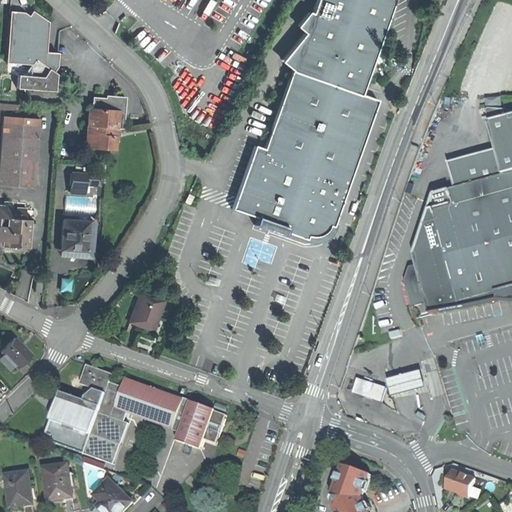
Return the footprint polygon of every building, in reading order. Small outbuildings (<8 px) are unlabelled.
[(240,191),(233,209),(258,218),(256,225),(261,227),(262,223),(273,227),(283,230),(282,234),(287,236),(288,233),(308,240),(310,237),(318,237),(324,235),(329,232),(331,227),(334,228),(348,189),(351,180),(377,108),(379,101),(362,95),(395,0),(317,0),(312,14),(311,14),(310,13),(297,28),(301,31),(305,34),(282,63),(287,67),(292,71),(266,146),(265,150),(261,148),(255,146),(253,152),(246,172),(240,191)] [(15,89),(54,91),(56,74),(53,72),(56,67),(57,53),(46,52),(48,22),(32,11),(27,16),(23,13),(8,11),(9,15),(11,18),(8,20),(5,63),(30,64),(22,76),(16,76),(15,89)] [(88,109),(86,147),(114,148),(115,127),(122,128),(124,96),(111,96),(111,98),(100,98),(91,97),(90,109),(88,109)] [(511,110),(491,109),(487,110),(497,151),(449,163),(456,189),(433,195),(406,282),(413,308),(427,304),(430,315),(500,300),(511,299),(511,110)] [(1,123),(0,135),(8,136),(9,124),(1,123)] [(9,124),(8,136),(38,138),(39,126),(9,124)] [(0,139),(0,185),(34,188),(38,138),(8,136),(0,135),(0,139)] [(69,173),(69,181),(83,182),(83,173),(69,173)] [(96,174),(83,173),(83,182),(95,182),(96,174)] [(69,193),(83,193),(83,182),(69,181),(69,193)] [(184,202),(189,205),(193,197),(188,194),(184,202)] [(66,209),(90,210),(91,197),(67,196),(66,209)] [(0,205),(0,241),(3,241),(2,247),(14,247),(14,243),(28,243),(28,220),(24,219),(25,209),(15,208),(15,211),(10,211),(10,202),(3,202),(2,205),(0,205)] [(62,220),(61,250),(73,251),(86,251),(87,221),(62,220)] [(270,230),(282,234),(283,230),(273,227),(262,223),(261,227),(270,230)] [(141,327),(153,331),(164,300),(144,292),(138,308),(133,307),(128,322),(141,327)] [(1,351),(18,368),(31,354),(22,345),(14,338),(1,351)] [(94,389),(93,391),(106,396),(111,383),(114,375),(99,370),(87,366),(80,384),(94,389)] [(420,372),(391,380),(392,382),(394,391),(423,383),(420,372)] [(112,463),(119,444),(127,421),(121,419),(123,411),(174,429),(174,427),(181,429),(177,439),(203,448),(207,436),(209,431),(220,435),(227,416),(215,412),(216,411),(191,402),(189,405),(183,402),(184,399),(126,378),(123,388),(111,383),(106,396),(93,391),(87,397),(86,400),(62,392),(56,409),(60,422),(53,442),(112,463)] [(353,392),(365,396),(369,382),(358,378),(353,392)] [(369,382),(365,396),(372,399),(377,385),(369,382)] [(387,388),(377,385),(372,399),(382,402),(387,388)] [(427,415),(421,410),(418,415),(425,419),(427,415)] [(218,440),(220,435),(209,431),(207,436),(218,440)] [(62,498),(74,497),(69,463),(44,467),(49,500),(62,498)] [(345,465),(333,499),(339,511),(370,511),(364,498),(367,488),(372,474),(345,465)] [(23,505),(34,503),(29,471),(7,475),(8,481),(6,481),(9,497),(11,497),(12,507),(23,505)] [(448,489),(470,497),(476,478),(455,471),(451,482),(448,489)] [(104,511),(122,511),(133,501),(125,493),(123,494),(117,489),(118,488),(109,479),(94,495),(102,502),(98,507),(104,511)] [(165,505),(171,511),(176,505),(170,500),(165,505)]
